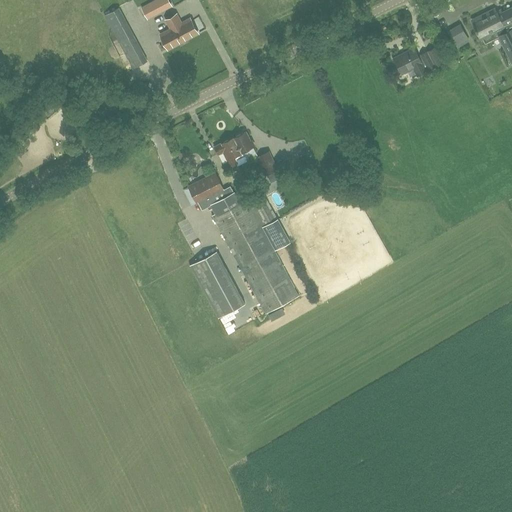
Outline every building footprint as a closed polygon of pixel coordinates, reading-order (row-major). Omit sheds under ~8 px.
[(171,4),(168,0),(156,0),(160,9),(171,4)] [(485,43),(493,39),(491,34),(502,29),(504,34),(499,36),(511,61),(511,7),(498,15),(495,9),(472,20),(474,24),(473,24),(476,29),(475,29),(476,32),(477,31),(479,36),(480,36),(481,39),(483,38),(485,43)] [(110,24),(124,17),(119,8),(105,15),(110,24)] [(171,29),(161,34),(169,49),(199,33),(191,18),(182,23),(177,14),(167,20),(171,29)] [(460,25),(459,26),(450,31),(449,32),(457,46),(469,40),(460,25)] [(119,42),(119,43),(131,64),(133,68),(147,61),(133,34),(119,42)] [(415,48),(394,59),(402,73),(414,67),(419,75),(436,66),(428,51),(419,56),(415,48)] [(48,115),(54,109),(49,104),(43,110),(48,115)] [(235,158),(237,163),(238,165),(248,161),(247,159),(256,154),(253,146),(246,132),(234,138),(239,146),(233,149),(236,154),(235,155),(236,157),(235,158)] [(239,146),(234,138),(234,137),(222,143),(215,147),(218,154),(223,151),(231,166),(237,163),(235,158),(236,157),(235,155),(236,154),(233,149),(239,146)] [(269,151),(258,156),(266,175),(277,169),(269,151)] [(308,299),(305,293),(280,247),(279,248),(266,225),(255,204),(252,199),(258,196),(255,190),(248,194),(250,198),(241,203),(235,191),(226,196),(215,173),(187,186),(195,203),(198,202),(202,210),(208,207),(209,210),(212,208),(215,214),(213,215),(266,313),(287,302),(291,308),(308,299)] [(266,198),(255,204),(266,225),(277,218),(266,198)] [(277,218),(266,225),(279,248),(280,247),(290,242),(277,218)] [(245,303),(217,250),(190,264),(219,317),(245,303)] [(255,300),(249,308),(255,312),(261,305),(255,300)]
